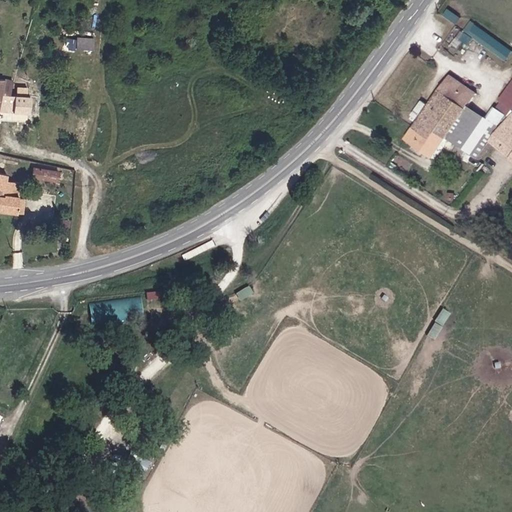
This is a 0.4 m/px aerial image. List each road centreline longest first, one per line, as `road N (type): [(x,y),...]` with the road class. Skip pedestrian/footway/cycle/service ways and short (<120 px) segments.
road 1 (tertiary): [(0,285),(94,269),(231,208),(313,143),(423,0)]
road 2 (track): [(66,511),(132,392),(236,275),(231,208)]
road 3 (track): [(511,273),(313,143)]
road 4 (unknown): [(82,271),(85,184),(69,162),(41,150)]
